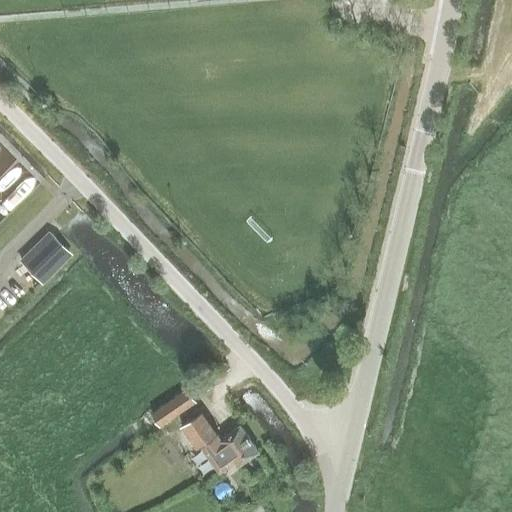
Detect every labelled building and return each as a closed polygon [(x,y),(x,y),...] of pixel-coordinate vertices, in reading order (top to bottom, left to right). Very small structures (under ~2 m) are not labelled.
[(49,233),(21,261),(40,281),(69,253),(49,233)] [(170,401),(152,414),(161,427),(179,414),(170,401)] [(201,446),(217,435),(201,412),(182,426),(198,448),(201,446)] [(217,435),(201,446),(220,473),(235,462),(238,466),(258,452),(240,426),(220,440),(217,435)] [(235,494),(228,485),(216,494),(222,503),(235,494)]
